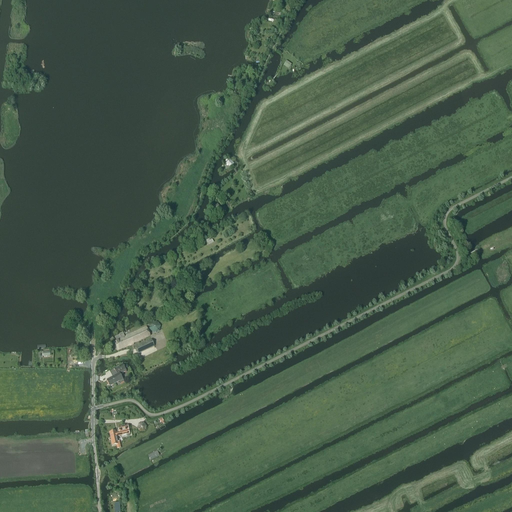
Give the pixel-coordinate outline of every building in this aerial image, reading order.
[(230,160),(225,164),(230,168),(234,164),(230,160)] [(217,204),(213,207),(218,214),(224,209),(222,208),(221,209),(217,204)] [(118,351),(150,336),(146,327),(126,336),(126,337),(125,338),(122,332),(119,334),(119,335),(115,337),(117,342),(114,343),(118,351)] [(193,330),(178,337),(180,340),(190,336),(192,339),(196,337),(194,334),(193,330)] [(138,354),(154,346),(151,340),(135,347),(138,354)] [(117,375),(107,381),(110,386),(119,381),(120,383),(124,381),(120,375),(127,371),(123,364),(114,369),(117,375)] [(140,433),(145,432),(147,427),(143,423),(138,423),(136,428),(140,433)] [(116,431),(110,432),(113,446),(117,445),(118,449),(121,449),(119,442),(118,442),(117,437),(130,434),(129,430),(128,425),(118,427),(120,433),(117,433),(116,431)] [(150,460),(159,456),(157,451),(148,456),(150,460)]
